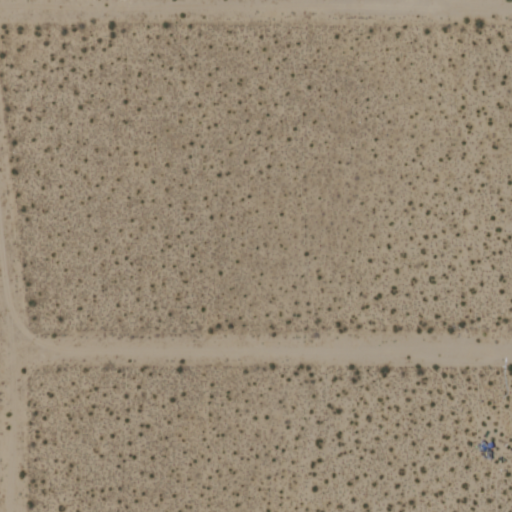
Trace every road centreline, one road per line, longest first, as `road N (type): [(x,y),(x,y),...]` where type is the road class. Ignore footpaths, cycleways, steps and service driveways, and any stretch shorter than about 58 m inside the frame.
road 1 (residential): [(511,6),(0,5)]
road 2 (residential): [(13,353),(511,348)]
road 3 (residential): [(0,252),(13,353),(8,511)]
